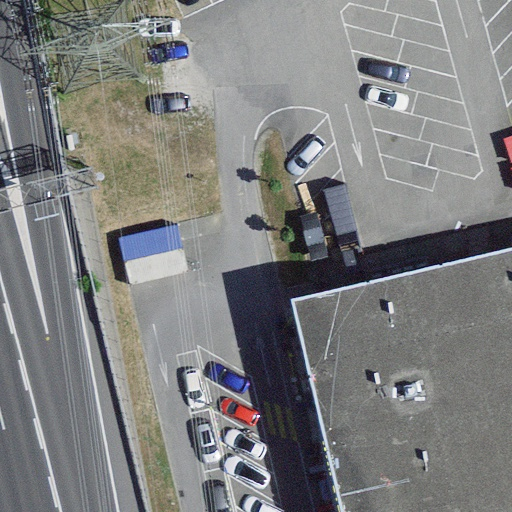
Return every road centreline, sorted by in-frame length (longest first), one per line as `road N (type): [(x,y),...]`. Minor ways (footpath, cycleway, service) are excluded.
road 1 (motorway): [(63,511),(0,33)]
road 2 (unknown): [(468,0),(502,171),(500,204),(482,218),(404,225),(381,203),(369,168)]
road 3 (unknown): [(237,230),(235,84),(254,41),(313,0)]
road 4 (unknown): [(369,168),(335,0)]
